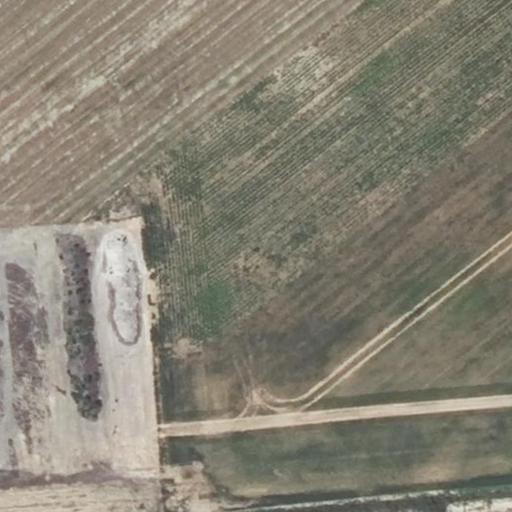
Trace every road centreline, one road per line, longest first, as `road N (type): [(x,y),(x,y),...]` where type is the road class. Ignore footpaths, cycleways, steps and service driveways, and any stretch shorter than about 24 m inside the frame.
road 1 (track): [(163,480),(413,441),(468,401),(511,402)]
road 2 (track): [(335,0),(119,211)]
